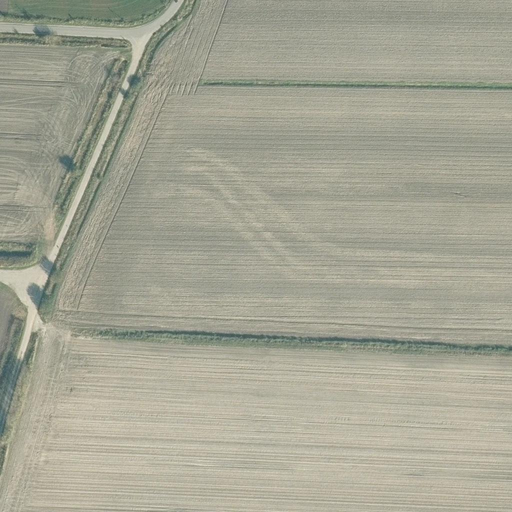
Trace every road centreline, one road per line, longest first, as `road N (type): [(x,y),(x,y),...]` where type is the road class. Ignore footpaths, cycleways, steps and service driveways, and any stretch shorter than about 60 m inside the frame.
road 1 (track): [(142,33),(32,311),(0,421)]
road 2 (unclassified): [(178,0),(142,33),(0,27)]
